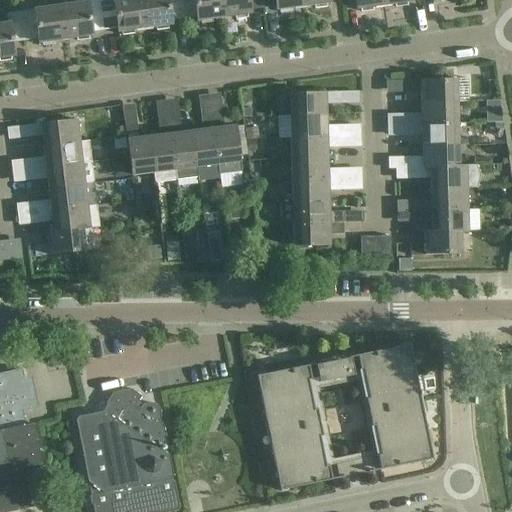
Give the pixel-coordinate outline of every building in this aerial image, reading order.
[(77,36),(77,38),(88,37),(88,34),(91,34),(91,32),(105,30),(100,0),(86,0),(86,1),(61,4),(66,37),(77,36)] [(140,0),(100,0),(105,30),(119,28),(119,30),(122,29),(123,33),(133,31),(132,28),(144,26),(140,0)] [(155,25),(156,29),(168,27),(168,24),(171,22),(184,20),(181,0),(140,0),(144,26),(155,25)] [(201,19),(201,23),(212,21),(212,17),(224,16),(221,0),(181,0),(184,20),(197,18),(198,20),(201,19)] [(221,0),(224,16),(235,15),(235,18),(248,16),(247,13),(250,13),(250,10),(265,8),(263,0),(221,0)] [(281,10),(282,12),(291,11),(291,8),(304,6),(303,0),(263,0),(265,8),(277,7),(277,10),(281,10)] [(314,5),(314,9),(327,7),(326,4),(330,3),(329,0),(303,0),(304,6),(314,5)] [(360,7),(361,11),(373,10),(373,6),(383,5),(382,0),(355,0),(356,8),(360,7)] [(43,41),(43,44),(55,42),(54,38),(66,37),(61,4),(34,8),(34,10),(20,12),(24,41),(39,39),(39,42),(43,41)] [(0,60),(12,59),(10,55),(14,55),(12,43),(24,41),(20,12),(5,14),(6,22),(0,23),(0,60)] [(420,91),(420,103),(451,102),(451,79),(406,80),(406,91),(420,91)] [(289,93),(290,116),(326,115),(325,104),(339,103),(338,92),(289,93)] [(475,120),(500,119),(499,99),(473,101),(475,120)] [(407,114),(407,125),(452,124),(451,102),(420,103),(421,113),(407,114)] [(242,118),(251,117),(250,109),(242,109),(242,118)] [(217,164),(218,175),(241,173),(240,161),(236,126),(224,128),(222,114),(212,115),(218,164),(217,164)] [(197,167),(217,164),(218,164),(212,115),(201,116),(202,130),(192,131),(196,167),(197,167)] [(290,116),(290,138),(340,136),(340,125),(326,126),(326,115),(290,116)] [(169,120),(176,181),(198,178),(197,167),(196,167),(192,131),(180,133),(179,119),(169,120)] [(43,135),(44,146),(79,141),(76,120),(26,126),(28,137),(43,135)] [(152,172),(154,183),(176,181),(169,120),(158,121),(160,135),(149,136),(154,172),(152,172)] [(130,175),(152,172),(154,172),(149,136),(138,138),(136,124),(124,125),(130,175)] [(421,134),(421,146),(452,145),(452,124),(407,125),(408,135),(421,134)] [(290,138),(291,159),(327,158),(327,147),(340,147),(340,136),(290,138)] [(31,159),(32,169),(91,162),(89,141),(79,142),(79,141),(44,146),(45,157),(31,159)] [(408,157),(408,169),(415,169),(415,167),(459,167),(458,166),(453,166),(452,145),(421,146),(421,157),(408,157)] [(291,159),(292,180),(342,179),(341,168),(327,169),(327,158),(291,159)] [(48,178),(49,189),(94,183),(91,162),(32,169),(34,180),(48,178)] [(429,177),(430,189),(466,188),(466,189),(477,188),(477,184),(479,182),(479,179),(479,174),(478,171),(477,169),(476,165),(458,166),(459,167),(415,167),(415,169),(415,177),(429,177)] [(292,180),(292,202),(328,201),(328,190),(342,189),(342,179),(292,180)] [(36,201),(38,212),(96,204),(94,183),(49,189),(51,199),(36,201)] [(416,200),(417,211),(466,210),(466,189),(466,188),(430,189),(430,199),(416,200)] [(279,203),(280,226),(293,225),(293,224),(343,222),(342,210),(328,211),(328,201),(292,202),(279,203)] [(55,232),(82,229),(83,230),(91,229),(99,228),(96,204),(38,212),(39,223),(53,221),(55,232)] [(431,231),(430,231),(430,232),(460,231),(460,232),(467,232),(466,210),(417,211),(417,221),(430,220),(431,231)] [(293,225),(294,247),(329,246),(329,234),(343,233),(343,222),(293,224),(293,225)] [(34,245),(35,257),(85,251),(85,250),(94,249),(91,229),(83,230),(82,229),(55,232),(47,232),(49,243),(34,245)] [(410,243),(411,256),(461,255),(460,232),(460,231),(430,232),(430,231),(424,231),(424,243),(410,243)] [(370,237),(371,257),(380,257),(380,236),(370,237)] [(380,236),(380,257),(390,256),(390,236),(380,236)] [(371,257),(370,237),(360,237),(360,257),(371,257)] [(10,240),(12,261),(23,260),(20,239),(10,240)] [(1,241),(3,262),(12,261),(10,240),(1,241)] [(251,248),(251,240),(241,240),(241,248),(251,248)] [(380,468),(380,469),(433,459),(409,344),(357,355),(357,356),(358,356),(360,369),(364,369),(369,398),(366,398),(372,426),(375,425),(381,454),(378,455),(381,468),(380,468)] [(315,363),(319,382),(354,375),(350,356),(345,357),(345,359),(321,363),(321,362),(315,363)] [(257,375),(280,490),(332,479),(332,478),(331,478),(329,465),(326,465),(320,436),(323,436),(317,408),(314,409),(308,380),(311,379),(309,366),(309,365),(257,375)] [(0,511),(4,511),(33,506),(25,467),(42,463),(33,423),(25,425),(21,410),(31,408),(22,369),(0,373),(0,511)] [(78,416),(75,420),(87,481),(89,483),(87,485),(92,511),(165,511),(176,510),(179,507),(174,480),(171,478),(173,475),(169,455),(164,452),(167,447),(162,424),(159,421),(160,418),(161,414),(160,411),(160,410),(158,406),(155,404),(151,403),(149,403),(147,403),(145,403),(144,404),(142,405),(141,406),(139,408),(135,405),(138,402),(141,396),(140,395),(131,389),(113,392),(107,401),(105,403),(106,404),(107,404),(102,412),(78,416)] [(336,463),(339,478),(374,471),(371,456),(336,463)]
